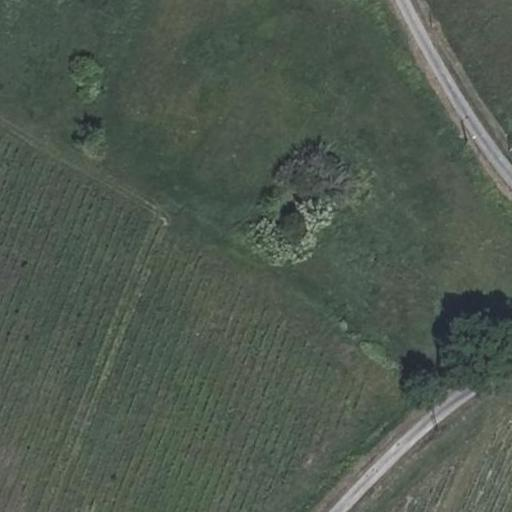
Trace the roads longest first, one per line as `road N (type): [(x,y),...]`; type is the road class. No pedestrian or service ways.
road 1 (unclassified): [(344,511),(443,413),(511,368)]
road 2 (unclassified): [(511,169),(409,0)]
